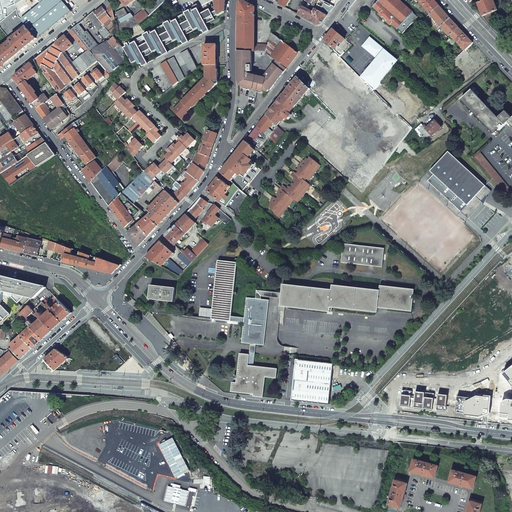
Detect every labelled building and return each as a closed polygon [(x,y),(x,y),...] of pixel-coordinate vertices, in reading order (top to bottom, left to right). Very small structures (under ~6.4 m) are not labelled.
[(14,0),(7,0),(12,20),(19,28),(24,23),(21,19),(18,16),(14,0)] [(37,0),(41,4),(21,19),(24,23),(27,26),(37,39),(71,11),(61,0),(37,0)] [(156,0),(145,11),(149,16),(166,0),(156,0)] [(225,0),(216,0),(216,9),(216,10),(218,15),(218,16),(225,12),(225,0)] [(238,27),(238,51),(239,51),(252,52),(255,52),(255,51),(255,44),(255,7),(240,0),(238,2),(238,7),(238,27)] [(335,7),(322,0),(305,0),(302,7),(313,13),(315,9),(327,16),(335,7)] [(363,0),(354,0),(348,9),(353,13),(363,0)] [(418,17),(400,0),(378,0),(373,7),(379,13),(378,14),(390,26),(392,24),(402,34),(418,17)] [(434,0),(417,0),(430,14),(439,5),(434,0)] [(483,0),(477,2),(482,16),(486,15),(496,11),(498,10),(494,0),(483,0)] [(447,15),(439,5),(430,14),(441,26),(450,18),(447,15)] [(114,37),(118,41),(119,40),(118,35),(116,27),(116,26),(113,22),(116,21),(110,6),(105,10),(112,19),(104,25),(105,26),(114,37)] [(129,45),(136,41),(136,42),(145,37),(157,30),(157,31),(166,26),(177,19),(178,20),(186,15),(198,8),(197,6),(183,14),(145,34),(129,43),(129,45)] [(311,22),(317,25),(321,24),(327,16),(315,9),(313,13),(302,7),(298,14),(311,22)] [(94,12),(104,25),(112,19),(105,10),(103,8),(100,10),(99,8),(94,12)] [(180,25),(178,20),(177,19),(166,26),(169,31),(160,36),(157,31),(157,30),(145,37),(148,42),(139,47),(136,42),(136,41),(129,45),(129,43),(126,44),(127,46),(124,48),(133,63),(137,61),(139,64),(141,63),(143,66),(148,63),(144,57),(158,50),(160,53),(162,52),(163,55),(169,52),(165,46),(178,39),(180,42),(182,41),(184,44),(189,41),(186,35),(199,28),(201,31),(203,30),(205,33),(210,30),(206,24),(215,19),(214,17),(218,15),(216,10),(212,13),(210,9),(201,14),(198,8),(186,15),(189,20),(180,25)] [(134,17),(131,13),(128,15),(123,9),(115,14),(121,23),(116,27),(118,35),(139,23),(134,17)] [(140,24),(149,16),(145,11),(144,9),(134,17),(139,23),(140,24)] [(496,11),(486,15),(488,19),(489,19),(491,24),(496,22),(494,17),(498,15),(496,11)] [(88,17),(99,31),(105,27),(105,26),(104,25),(94,12),(88,17)] [(441,26),(449,36),(450,35),(459,28),(453,21),(450,18),(441,26)] [(86,32),(79,24),(72,29),(79,37),(86,32)] [(7,26),(1,28),(8,37),(13,33),(9,28),(7,26)] [(27,26),(10,40),(11,40),(21,53),(29,46),(37,39),(27,26)] [(105,38),(111,34),(105,27),(99,31),(105,38)] [(1,28),(0,28),(0,33),(2,36),(6,40),(9,38),(8,37),(1,28)] [(450,35),(464,51),(473,43),(466,35),(459,28),(450,35)] [(69,32),(86,52),(89,50),(79,37),(72,29),(69,32)] [(324,40),(334,50),(336,48),(340,42),(343,44),(346,39),(333,29),(331,31),(324,40)] [(109,74),(113,79),(121,73),(120,72),(122,70),(125,66),(123,64),(125,62),(107,41),(99,45),(87,31),(86,32),(79,37),(89,50),(98,61),(109,74)] [(266,52),(271,56),(282,41),(272,32),(268,45),(266,51),(267,52),(266,52)] [(73,46),(64,36),(61,38),(55,43),(59,49),(60,48),(64,53),(73,46)] [(115,49),(120,44),(118,41),(114,37),(109,41),(115,49)] [(389,71),(397,61),(384,50),(383,49),(370,38),(362,46),(369,52),(379,62),(379,63),(389,71)] [(11,40),(0,48),(0,56),(6,64),(18,55),(21,53),(11,40)] [(277,60),(287,69),(298,53),(282,41),(271,56),(277,60)] [(53,88),(57,94),(59,93),(70,84),(98,61),(89,50),(86,52),(72,63),(64,53),(60,48),(59,49),(55,43),(34,60),(39,68),(39,69),(49,82),(53,88)] [(204,45),(204,66),(206,65),(217,65),(218,65),(218,45),(204,45)] [(166,61),(178,83),(179,82),(198,68),(188,50),(181,54),(186,64),(180,67),(175,57),(166,61)] [(239,51),(240,62),(238,62),(238,65),(252,65),(252,52),(239,51)] [(277,60),(264,76),(264,78),(249,74),(249,71),(252,71),(252,65),(238,65),(238,69),(240,69),(240,74),(238,74),(238,82),(239,82),(255,82),(266,91),(267,92),(269,89),(270,90),(275,84),(273,83),(281,74),(282,75),(287,69),(277,60)] [(74,89),(88,107),(94,102),(95,96),(100,84),(104,80),(103,79),(109,74),(98,61),(70,84),(74,89)] [(173,86),(178,83),(166,61),(161,64),(173,86)] [(20,87),(27,82),(29,80),(29,81),(32,79),(31,78),(37,74),(37,72),(34,69),(35,67),(31,63),(22,70),(14,77),(20,87)] [(361,78),(373,90),(389,71),(379,63),(376,66),(373,63),(361,78)] [(217,65),(206,65),(206,69),(205,69),(206,78),(200,84),(201,84),(198,87),(197,86),(185,99),(180,104),(179,104),(173,110),(176,114),(178,112),(183,117),(188,112),(188,111),(193,106),(194,107),(206,95),(205,94),(208,91),(209,92),(217,84),(219,83),(219,81),(219,80),(218,79),(218,69),(217,69),(217,65)] [(281,74),(273,83),(275,84),(282,75),(281,74)] [(297,76),(283,94),(297,105),(310,90),(297,76)] [(20,87),(21,87),(34,104),(40,99),(39,98),(35,93),(36,92),(32,86),(31,87),(27,82),(20,87)] [(45,94),(53,88),(49,82),(45,85),(46,85),(43,87),(43,88),(41,90),(44,94),(45,94)] [(244,87),(257,91),(258,89),(263,91),(266,91),(255,82),(239,82),(239,85),(244,86),(244,87)] [(113,94),(119,100),(122,96),(126,92),(121,87),(120,88),(115,83),(110,89),(114,93),(113,94)] [(59,93),(63,98),(74,89),(70,84),(59,93)] [(24,111),(7,89),(6,89),(1,88),(0,88),(0,119),(4,124),(10,120),(24,111)] [(511,118),(505,111),(498,118),(472,90),(462,100),(494,135),(508,123),(511,127),(511,118)] [(44,94),(39,98),(40,99),(34,104),(37,109),(45,103),(49,100),(45,94),(44,94)] [(50,99),(58,110),(61,108),(65,105),(57,94),(50,99)] [(283,94),(265,115),(275,123),(279,126),(282,122),(283,123),(286,119),(292,112),(297,105),(283,94)] [(115,103),(123,111),(132,102),(128,99),(126,101),(122,96),(119,100),(115,103)] [(123,111),(131,119),(133,117),(138,112),(133,108),(135,106),(132,102),(123,111)] [(45,120),(53,114),(45,103),(37,109),(45,120)] [(45,120),(52,129),(68,117),(65,113),(61,108),(58,110),(53,114),(45,120)] [(133,117),(141,125),(148,118),(140,110),(138,112),(133,117)] [(15,123),(23,134),(34,126),(26,115),(15,123)] [(265,134),(275,123),(265,115),(257,126),(265,134)] [(141,125),(149,133),(156,126),(148,118),(141,125)] [(430,124),(425,128),(432,136),(442,128),(435,120),(430,124)] [(75,128),(80,125),(77,122),(58,136),(60,140),(65,136),(75,128)] [(279,126),(275,123),(265,134),(269,137),(276,144),(285,132),(279,126)] [(415,130),(421,137),(432,136),(425,128),(421,124),(415,130)] [(36,136),(40,133),(34,126),(21,136),(26,143),(36,136)] [(147,135),(151,140),(155,143),(162,136),(157,132),(159,130),(156,126),(149,133),(147,135)] [(257,126),(248,138),(246,141),(257,151),(269,137),(265,134),(257,126)] [(68,139),(70,143),(80,135),(79,132),(81,131),(79,129),(77,130),(75,128),(65,136),(68,139)] [(215,142),(218,134),(207,129),(197,152),(209,157),(211,151),(215,142)] [(0,149),(6,145),(14,140),(15,139),(10,132),(0,138),(0,149)] [(187,148),(195,140),(188,133),(184,138),(182,135),(178,139),(180,141),(187,148)] [(80,135),(70,143),(82,158),(92,150),(80,135)] [(23,159),(47,143),(44,139),(28,148),(20,155),(23,159)] [(6,145),(11,152),(16,149),(19,147),(14,140),(6,145)] [(170,147),(179,156),(187,148),(180,141),(176,145),(174,143),(170,147)] [(236,154),(255,170),(258,167),(255,165),(256,164),(251,157),(254,154),(257,151),(246,141),(236,154)] [(47,143),(23,159),(2,174),(10,184),(11,185),(18,180),(56,155),(47,143)] [(0,171),(2,174),(23,159),(20,155),(16,149),(11,152),(6,145),(0,149),(0,171)] [(171,164),(179,156),(170,147),(167,150),(168,152),(164,157),(167,159),(171,164)] [(87,165),(97,157),(92,150),(82,158),(85,162),(87,165)] [(199,163),(206,168),(208,162),(209,157),(197,152),(193,161),(198,165),(199,163)] [(486,196),(491,191),(448,152),(430,171),(433,174),(427,181),(463,214),(468,219),(483,202),(481,201),(486,195),(486,196)] [(511,191),(480,153),(476,158),(498,186),(508,197),(511,195),(511,191)] [(255,170),(236,154),(221,173),(231,182),(237,174),(250,184),(258,173),(255,170)] [(111,163),(106,167),(111,174),(123,162),(118,157),(112,163),(111,163)] [(301,164),(314,175),(318,169),(316,167),(318,164),(310,158),(308,160),(306,163),(305,162),(304,161),(301,164)] [(167,159),(159,167),(162,171),(165,174),(173,166),(171,164),(167,159)] [(96,161),(83,171),(91,182),(103,171),(96,161)] [(159,167),(155,164),(155,163),(149,168),(148,168),(144,172),(153,179),(156,176),(157,176),(162,171),(159,167)] [(187,172),(199,181),(204,171),(193,164),(188,170),(186,168),(185,170),(187,172)] [(298,173),(297,175),(305,182),(307,179),(310,181),(314,175),(301,164),(298,168),(301,170),(298,173)] [(56,176),(57,177),(67,170),(63,166),(56,176)] [(91,182),(109,207),(122,193),(124,191),(106,167),(103,171),(91,182)] [(53,180),(60,191),(75,180),(67,170),(57,177),(53,180)] [(174,185),(186,196),(191,190),(193,188),(199,181),(187,172),(185,170),(181,176),(183,178),(184,176),(188,179),(184,183),(183,182),(180,185),(176,181),(174,185)] [(146,192),(151,187),(155,181),(153,179),(144,172),(143,171),(124,191),(122,193),(134,204),(146,192)] [(295,182),(292,185),(304,195),(309,189),(307,187),(309,185),(307,184),(305,182),(297,175),(295,174),(294,173),(291,176),(295,179),(296,180),(295,182)] [(217,177),(207,191),(219,201),(223,204),(228,197),(225,194),(230,187),(217,177)] [(157,193),(162,187),(157,183),(155,181),(151,187),(153,189),(157,193)] [(230,187),(225,194),(228,197),(223,204),(226,206),(226,207),(240,189),(233,183),(230,187)] [(168,193),(180,203),(183,199),(186,196),(174,185),(168,193)] [(304,195),(292,185),(290,188),(288,190),(287,189),(283,186),(281,189),(294,200),(295,201),(297,199),(300,200),(304,195)] [(160,196),(165,190),(162,187),(157,193),(160,196)] [(294,200),(281,189),(278,192),(281,196),(287,203),(290,205),(294,200)] [(164,220),(180,203),(168,193),(165,190),(160,196),(147,210),(151,212),(147,216),(159,226),(162,222),(164,220)] [(281,196),(278,192),(278,193),(279,194),(280,195),(278,197),(276,200),(274,198),(271,201),(272,202),(274,203),(272,206),(270,208),(275,213),(278,215),(280,212),(282,214),(287,208),(285,207),(287,204),(289,206),(290,205),(287,203),(281,196)] [(109,207),(125,228),(130,223),(134,220),(139,216),(143,212),(134,204),(122,193),(109,207)] [(196,204),(186,215),(194,221),(204,210),(203,209),(208,202),(204,199),(206,197),(203,195),(201,198),(196,204)] [(208,215),(202,221),(203,221),(206,224),(208,223),(211,226),(219,218),(215,215),(220,209),(215,204),(206,214),(208,215)] [(179,222),(176,226),(185,234),(196,223),(194,221),(186,215),(179,222)] [(153,231),(159,226),(147,216),(138,224),(149,236),(153,231)] [(129,232),(139,246),(149,236),(138,224),(129,232)] [(176,225),(165,237),(175,246),(185,234),(176,226),(176,225)] [(13,250),(24,253),(28,238),(18,235),(18,238),(15,237),(14,240),(12,240),(13,233),(16,233),(17,230),(7,226),(6,231),(2,247),(13,250)] [(43,242),(28,238),(24,253),(37,256),(39,256),(43,242)] [(209,244),(203,239),(192,252),(197,257),(209,244)] [(49,241),(47,249),(55,252),(57,244),(49,241)] [(159,243),(146,257),(149,259),(162,266),(169,259),(174,253),(161,241),(159,243)] [(55,252),(63,254),(61,262),(63,262),(67,247),(57,244),(55,252)] [(344,244),(341,263),(382,267),(384,248),(344,244)] [(78,266),(88,268),(90,259),(91,256),(82,253),(80,252),(79,256),(71,255),(73,249),(67,247),(63,262),(78,266)] [(193,261),(197,257),(192,252),(188,248),(184,253),(193,261)] [(182,252),(178,257),(188,266),(193,261),(184,253),(182,252)] [(88,268),(112,274),(120,266),(100,259),(99,258),(97,262),(90,259),(88,268)] [(162,266),(179,276),(183,271),(169,259),(162,266)] [(237,262),(218,260),(212,319),(230,321),(231,316),(237,262)] [(35,299),(47,287),(16,279),(15,281),(7,279),(7,278),(2,277),(2,276),(0,275),(0,323),(10,314),(1,304),(4,291),(18,303),(24,296),(35,299)] [(151,285),(149,299),(174,302),(176,288),(151,285)] [(412,311),(414,290),(380,286),(380,290),(332,285),(332,290),(282,285),(280,306),(330,311),(331,307),(377,312),(378,308),(412,311)] [(55,297),(53,298),(55,301),(52,304),(54,307),(60,302),(55,297)] [(269,300),(247,298),(245,318),(231,316),(230,321),(244,322),(242,343),(264,345),(269,300)] [(50,305),(49,304),(46,306),(50,311),(62,322),(71,313),(60,302),(54,307),(53,308),(50,305)] [(33,311),(28,306),(19,315),(43,339),(52,331),(41,319),(34,325),(27,318),(33,311)] [(62,322),(50,311),(48,313),(43,317),(41,315),(39,313),(37,315),(41,319),(52,331),(62,322)] [(43,339),(19,315),(11,324),(10,325),(14,329),(19,334),(20,333),(20,332),(20,331),(17,326),(22,322),(28,329),(20,336),(33,348),(43,339)] [(33,348),(20,336),(8,347),(21,359),(33,348)] [(56,349),(44,359),(55,371),(65,361),(69,358),(56,349)] [(19,361),(10,352),(0,360),(0,377),(0,378),(19,361)] [(254,396),(263,397),(265,377),(277,378),(278,369),(248,366),(249,354),(240,353),(237,383),(233,382),(232,387),(232,392),(254,394),(254,396)] [(294,380),(291,400),(329,405),(333,364),(296,360),(294,380)] [(511,366),(502,374),(511,385),(511,366)] [(412,391),(402,390),(400,407),(446,412),(448,395),(438,394),(438,399),(435,399),(435,393),(415,391),(415,396),(412,395),(412,391)] [(472,397),(457,396),(455,411),(465,412),(464,416),(479,418),(490,414),(491,395),(478,394),(472,397)] [(511,420),(511,399),(508,399),(502,402),(500,417),(509,418),(509,420),(511,420)] [(414,459),(410,471),(435,478),(438,466),(414,459)] [(452,470),(449,482),(473,489),(477,476),(452,470)] [(395,480),(388,505),(401,508),(408,483),(395,480)] [(470,501),(466,511),(479,511),(482,504),(470,501)]
